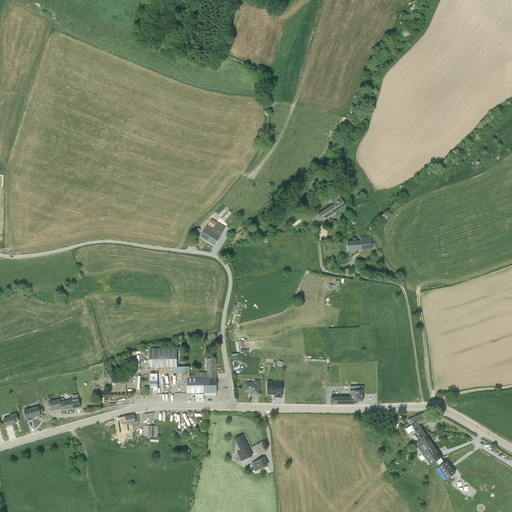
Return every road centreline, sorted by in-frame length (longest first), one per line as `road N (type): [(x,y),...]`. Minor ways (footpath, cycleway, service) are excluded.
road 1 (unclassified): [(233,406),(222,329),(231,276),(219,254),(116,237),(0,252)]
road 2 (track): [(188,248),(191,227),(262,148),(269,118),(257,65),(189,30),(169,0)]
road 3 (tertiary): [(233,406),(434,405),(511,447)]
road 4 (tertiary): [(0,446),(142,407),(233,406)]
